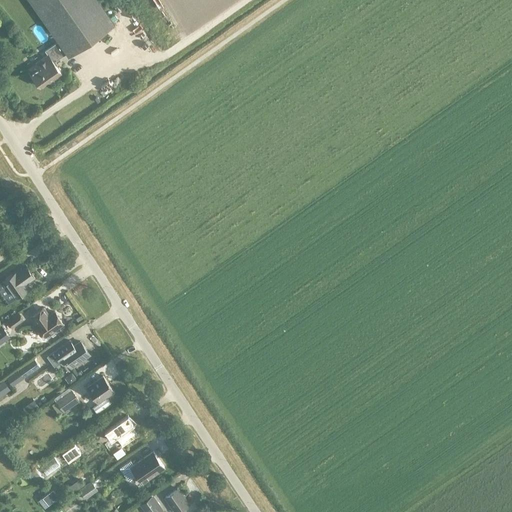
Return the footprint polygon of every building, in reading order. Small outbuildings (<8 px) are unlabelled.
[(69,56),(114,24),(97,0),(29,0),(58,41),(45,50),(48,55),(35,63),(38,68),(31,73),(40,86),(49,80),(49,79),(53,77),(54,79),(61,73),(54,62),(67,53),(69,56)] [(28,288),(25,284),(34,277),(26,266),(17,272),(16,271),(3,280),(15,297),(28,288)] [(63,324),(55,311),(49,315),(44,307),(31,316),(37,324),(36,324),(40,331),(39,332),(39,333),(39,335),(40,336),(41,336),(43,337),(44,336),(45,337),(63,324)] [(12,327),(23,319),(19,313),(8,321),(12,327)] [(54,351),(48,356),(55,366),(62,362),(66,359),(71,367),(90,354),(80,341),(74,346),(70,340),(54,351)] [(34,358),(18,369),(24,377),(40,366),(34,358)] [(61,374),(69,381),(75,374),(67,367),(61,374)] [(103,375),(87,387),(98,403),(93,407),(97,412),(110,402),(107,397),(114,392),(103,375)] [(4,380),(0,382),(0,394),(9,389),(4,380)] [(69,387),(54,397),(64,411),(79,400),(72,390),(68,392),(66,390),(70,387),(69,387)] [(33,400),(23,407),(28,413),(38,406),(33,400)] [(122,446),(138,434),(132,425),(134,424),(128,415),(105,431),(111,440),(116,437),(122,446)] [(74,445),(62,453),(68,462),(80,453),(74,445)] [(164,467),(153,451),(131,467),(124,472),(124,474),(128,480),(130,481),(137,476),(142,483),(164,467)] [(41,463),(44,469),(55,463),(51,457),(41,463)] [(36,468),(28,474),(30,478),(34,475),(39,482),(43,478),(36,468)] [(79,481),(63,492),(65,496),(82,485),(79,481)] [(94,482),(82,490),(88,497),(99,489),(94,482)] [(178,511),(189,504),(178,488),(165,497),(176,511),(178,511)] [(55,489),(43,498),(48,505),(60,496),(55,489)] [(160,511),(162,511),(152,496),(142,503),(147,511),(160,511)]
